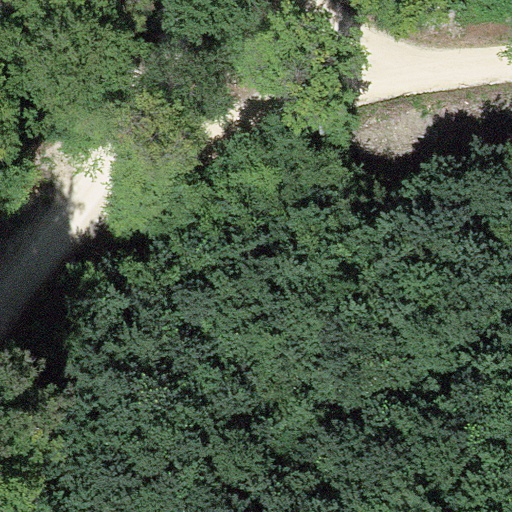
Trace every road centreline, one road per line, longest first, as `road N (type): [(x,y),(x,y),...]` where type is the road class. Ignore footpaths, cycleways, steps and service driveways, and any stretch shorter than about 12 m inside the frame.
road 1 (track): [(472,67),(317,95),(58,225)]
road 2 (unclassified): [(0,309),(91,185),(191,0)]
road 3 (track): [(305,0),(340,37),(472,67),(511,63)]
